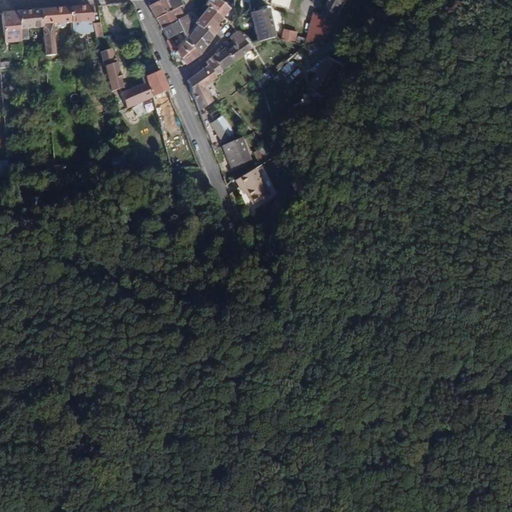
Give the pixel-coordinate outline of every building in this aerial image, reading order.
[(171,11),(165,0),(160,0),(157,1),(156,0),(149,1),(149,6),(156,19),(164,15),(171,11)] [(181,6),(178,0),(165,0),(171,11),(164,15),(169,25),(176,21),(185,37),(194,24),(198,20),(193,11),(182,17),(177,8),(181,6)] [(207,0),(205,6),(207,8),(222,18),(230,9),(217,0),(207,0)] [(272,0),(271,4),(288,9),(290,0),(272,0)] [(334,23),(346,0),(330,0),(322,16),(334,23)] [(397,8),(386,0),(378,0),(367,15),(383,27),(397,8)] [(71,23),(72,33),(73,32),(75,32),(75,22),(92,21),(94,31),(101,29),(97,6),(69,8),(71,23)] [(66,23),(71,23),(69,8),(40,10),(42,28),(44,56),(55,55),(52,24),(54,24),(55,26),(60,26),(62,28),(65,28),(66,23)] [(226,21),(222,18),(207,8),(198,20),(194,24),(212,36),(226,21)] [(253,27),(257,43),(275,37),(267,8),(250,13),(252,22),(250,23),(251,27),(253,27)] [(42,28),(40,10),(17,12),(19,30),(42,28)] [(19,30),(17,12),(0,13),(3,43),(20,42),(19,30)] [(307,39),(295,36),(295,43),(306,46),(307,46),(329,36),(334,23),(322,16),(321,15),(315,12),(307,39)] [(169,25),(164,15),(156,19),(167,39),(172,36),(177,34),(180,44),(182,41),(185,37),(176,21),(169,25)] [(75,22),(75,32),(94,31),(92,21),(75,22)] [(212,36),(194,24),(185,37),(182,41),(199,55),(212,36)] [(102,36),(101,29),(94,31),(96,38),(102,36)] [(240,32),(235,32),(229,38),(236,45),(230,49),(230,48),(226,52),(233,61),(241,55),(242,55),(250,49),(248,46),(243,40),(246,38),(240,32)] [(295,43),(295,36),(284,34),(283,39),(295,43)] [(172,36),(167,39),(165,41),(171,53),(177,46),(172,36)] [(144,47),(142,40),(131,44),(134,51),(144,47)] [(177,46),(171,53),(169,54),(171,58),(176,55),(183,65),(199,55),(182,41),(180,44),(177,46)] [(217,53),(212,57),(221,71),(233,61),(226,52),(230,48),(227,45),(226,47),(217,53)] [(111,94),(111,96),(116,94),(115,90),(123,88),(116,63),(114,62),(111,49),(99,52),(103,66),(106,78),(107,80),(111,93),(111,94)] [(205,62),(207,66),(215,77),(221,73),(221,71),(212,57),(205,62)] [(329,57),(312,84),(328,93),(345,66),(329,57)] [(135,71),(141,67),(138,59),(131,62),(135,71)] [(207,66),(187,81),(198,112),(212,101),(203,87),(209,83),(209,81),(215,77),(207,66)] [(153,97),(168,90),(159,70),(145,76),(147,82),(153,97)] [(256,81),(260,87),(263,87),(270,80),(264,74),(256,81)] [(102,82),(105,95),(111,94),(111,93),(107,80),(102,82)] [(126,109),(153,97),(147,82),(120,94),(126,109)] [(328,93),(312,84),(308,90),(323,100),(328,93)] [(221,116),(209,123),(221,141),(233,134),(221,116)] [(277,136),(275,130),(268,132),(271,139),(277,136)] [(241,137),(222,145),(232,168),(251,160),(241,137)] [(260,165),(269,159),(262,147),(253,153),(260,165)] [(116,173),(127,172),(126,165),(123,155),(114,157),(116,173)] [(55,176),(56,175),(55,166),(54,159),(44,160),(45,176),(55,176)] [(56,175),(67,175),(66,165),(55,166),(56,175)] [(254,168),(234,180),(238,187),(241,185),(246,193),(253,204),(269,194),(254,168)] [(272,201),(262,206),(266,214),(270,211),(268,207),(277,200),(287,183),(283,181),(272,201)] [(53,436),(51,422),(37,423),(38,437),(53,436)]
